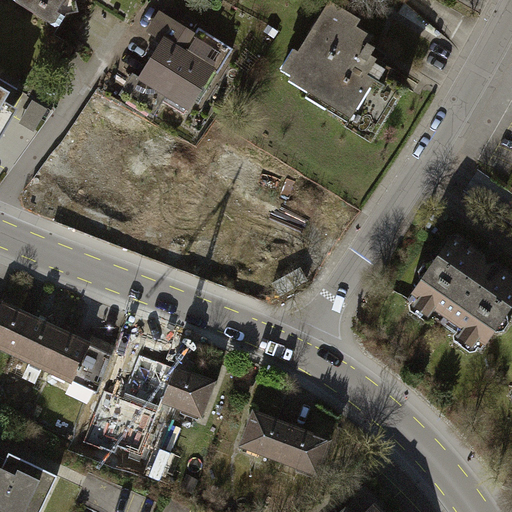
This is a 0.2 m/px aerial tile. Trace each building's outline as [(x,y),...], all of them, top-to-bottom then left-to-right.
[(7,0),(59,32),(79,0),(7,0)] [(290,54),(277,76),(307,94),(303,101),(346,126),(344,129),(371,145),(404,90),(388,81),(393,72),(368,57),(375,45),(350,31),(355,22),(325,4),(293,56),(290,54)] [(165,102),(187,116),(212,75),(220,79),(233,57),(163,15),(152,34),(164,41),(138,82),(133,79),(120,99),(154,119),(165,102)] [(3,97),(8,88),(0,83),(0,127),(14,104),(3,97)] [(406,304),(480,355),(511,309),(511,285),(449,242),(406,304)] [(0,307),(0,352),(12,358),(29,321),(0,308),(0,307)] [(12,358),(42,372),(59,334),(29,321),(12,358)] [(42,372),(71,385),(88,348),(59,334),(42,372)] [(88,348),(71,385),(95,396),(112,359),(88,348)] [(161,408),(202,422),(214,388),(174,373),(161,408)] [(236,450),(275,465),(288,430),(249,416),(236,450)] [(275,465),(313,479),(326,444),(288,430),(275,465)] [(0,511),(40,511),(54,482),(0,456),(0,511)]
